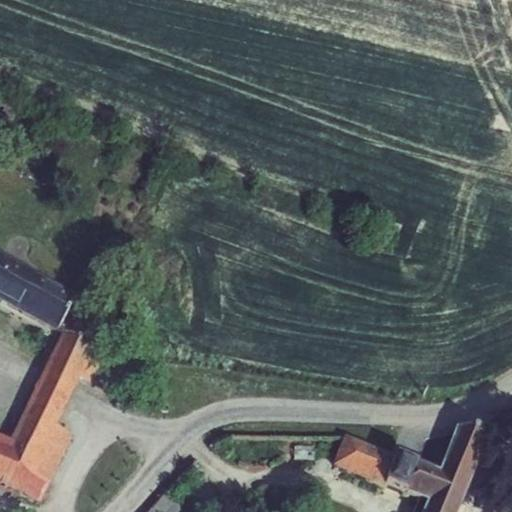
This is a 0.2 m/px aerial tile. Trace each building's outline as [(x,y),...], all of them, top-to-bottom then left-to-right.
[(0,102),(0,118),(11,124),(17,110),(0,102)] [(0,495),(17,503),(19,498),(37,507),(70,438),(52,429),(75,381),(86,387),(101,356),(84,348),(91,331),(75,323),(67,340),(58,336),(7,444),(0,440),(0,306),(53,335),(75,299),(0,257),(0,495)] [(343,441),(331,470),(402,498),(401,500),(414,505),(410,511),(456,511),(487,436),(454,433),(436,480),(343,441)] [(292,449),(292,462),(312,462),(312,449),(292,449)] [(179,511),(163,496),(148,511),(179,511)]
